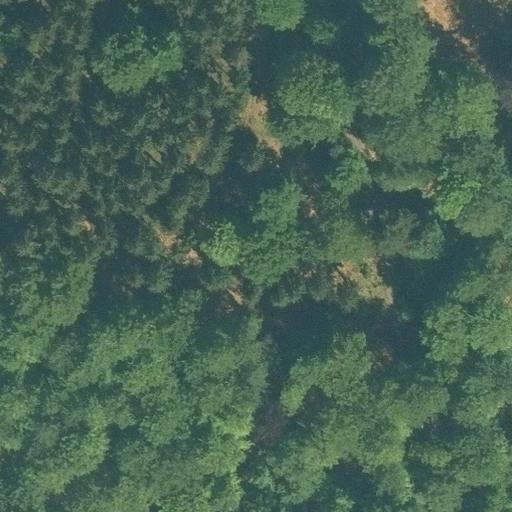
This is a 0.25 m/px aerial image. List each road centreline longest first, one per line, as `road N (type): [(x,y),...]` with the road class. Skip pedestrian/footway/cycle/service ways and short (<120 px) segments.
road 1 (track): [(477,511),(355,0)]
road 2 (track): [(75,511),(511,309)]
road 3 (track): [(0,243),(398,331)]
